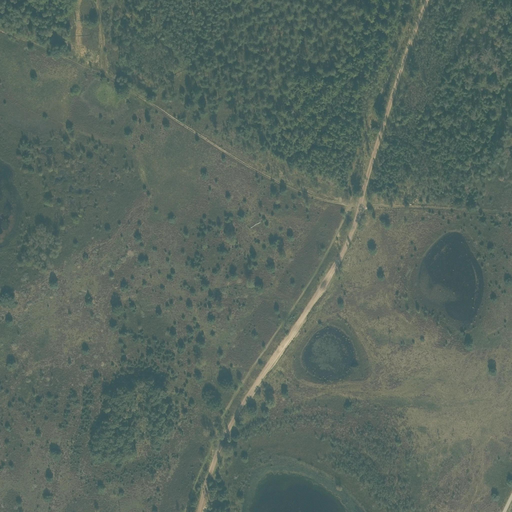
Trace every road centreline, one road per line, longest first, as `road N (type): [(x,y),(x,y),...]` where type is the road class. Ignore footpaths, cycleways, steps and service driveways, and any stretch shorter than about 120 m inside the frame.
road 1 (track): [(346,204),(266,177),(106,76),(0,30)]
road 2 (track): [(358,205),(303,319),(226,432),(198,511)]
road 3 (track): [(426,0),(358,205)]
